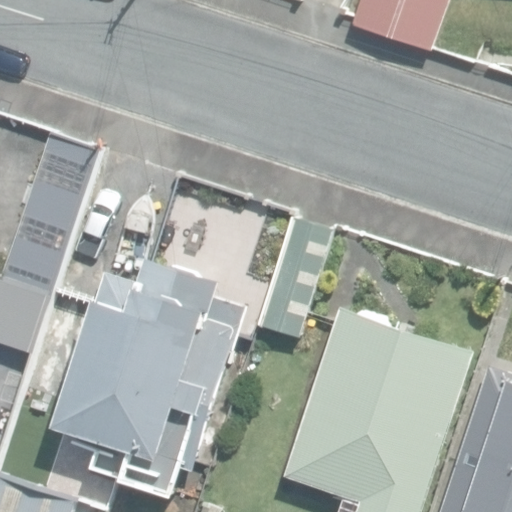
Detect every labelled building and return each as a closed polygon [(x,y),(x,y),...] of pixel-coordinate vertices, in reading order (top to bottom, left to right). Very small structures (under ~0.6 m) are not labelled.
[(368,0),(360,23),(438,48),(453,0),(368,0)] [(6,273),(60,291),(107,146),(107,145),(53,128),(6,273)] [(266,323),(306,336),(340,225),(300,212),(266,323)] [(62,422),(200,467),(252,304),(218,293),(223,279),(151,255),(142,282),(111,272),(62,422)] [(0,461),(3,463),(60,292),(5,274),(0,272),(0,461)] [(426,511),(480,348),(347,304),(291,473),(350,492),(343,511),(426,511)] [(511,511),(511,362),(503,360),(458,511),(511,511)] [(0,484),(0,511),(77,511),(83,496),(5,469),(0,484)] [(220,511),(223,504),(205,498),(200,511),(220,511)]
